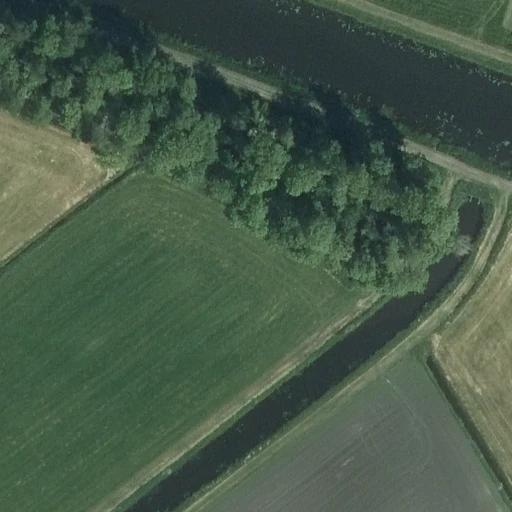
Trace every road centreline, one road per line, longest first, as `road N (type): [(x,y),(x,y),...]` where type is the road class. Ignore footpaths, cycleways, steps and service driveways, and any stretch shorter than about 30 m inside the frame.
road 1 (track): [(0,80),(232,183),(392,278)]
road 2 (track): [(511,68),(316,0)]
road 3 (track): [(392,278),(413,257),(455,170),(511,192)]
